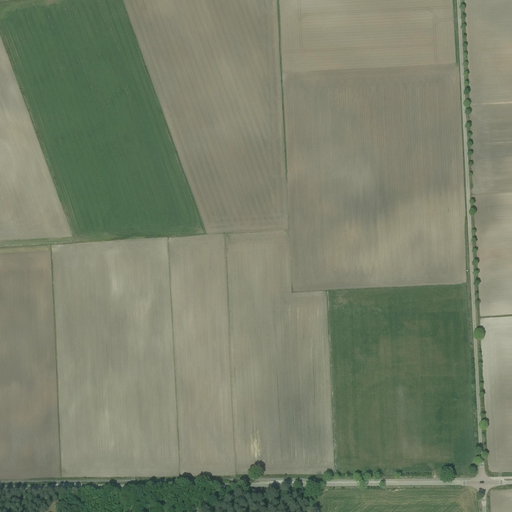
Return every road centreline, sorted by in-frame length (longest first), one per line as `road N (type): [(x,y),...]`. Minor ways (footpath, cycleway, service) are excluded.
road 1 (unclassified): [(481,481),(458,0)]
road 2 (unclassified): [(0,487),(481,481)]
